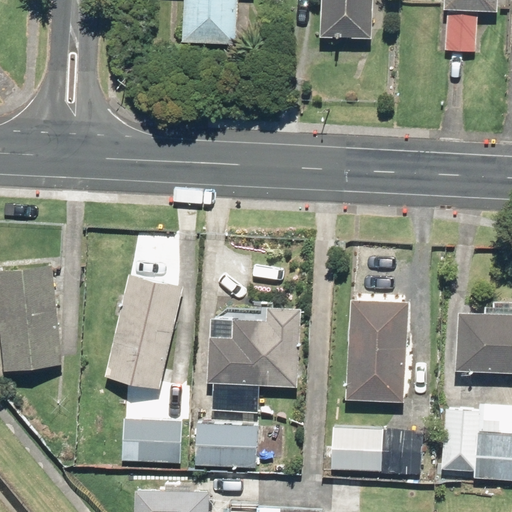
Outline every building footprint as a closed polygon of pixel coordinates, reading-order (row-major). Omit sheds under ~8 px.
[(185,0),(183,40),(238,43),(240,0),(185,0)] [(373,0),(320,0),(319,35),(372,36),(373,0)] [(444,0),(444,7),(497,10),(497,0),(444,0)] [(52,260),(0,265),(0,324),(5,368),(63,362),(52,260)] [(160,386),(184,283),(129,271),(105,374),(160,386)] [(408,298),(350,295),(345,395),(403,398),(408,298)] [(208,332),(206,380),(298,383),(300,306),(267,305),(266,316),(231,315),(231,332),(208,332)] [(511,309),(458,307),(455,367),(511,370),(511,309)] [(477,408),(444,406),(441,465),(473,467),(473,476),(511,477),(511,402),(477,400),(477,408)] [(123,415),(121,459),(182,461),(184,418),(123,415)] [(195,421),(193,463),(256,465),(258,424),(195,421)] [(424,430),(332,425),(330,467),(422,472),(424,430)] [(208,511),(209,488),(136,487),(135,511),(208,511)] [(260,503),(259,511),(280,511),(281,505),(260,503)]
